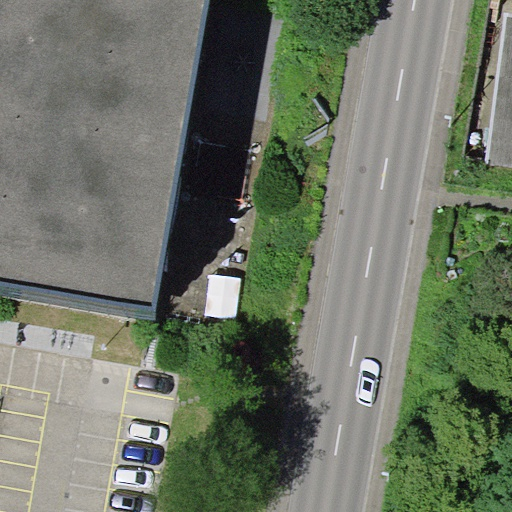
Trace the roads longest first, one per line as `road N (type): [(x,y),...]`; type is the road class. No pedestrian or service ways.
road 1 (secondary): [(310,511),(398,0)]
road 2 (unknown): [(32,363),(8,511)]
